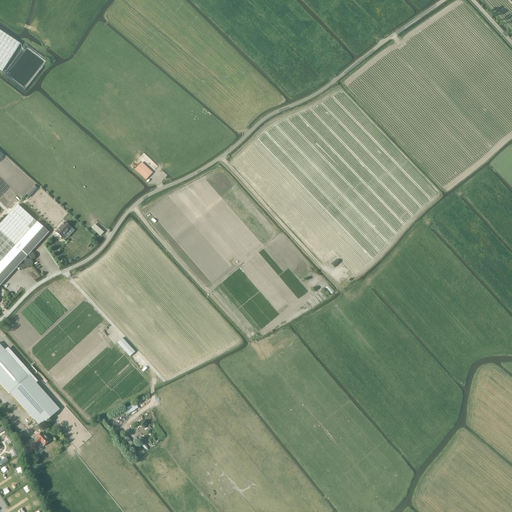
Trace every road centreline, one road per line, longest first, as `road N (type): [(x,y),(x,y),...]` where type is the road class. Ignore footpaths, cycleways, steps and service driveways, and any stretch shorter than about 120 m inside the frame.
road 1 (track): [(164,380),(63,271)]
road 2 (track): [(490,145),(393,35)]
